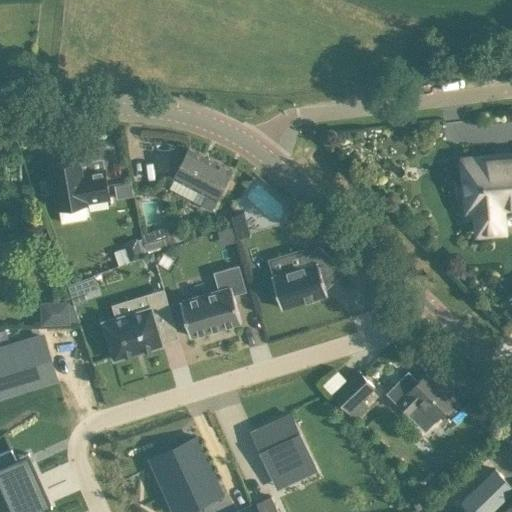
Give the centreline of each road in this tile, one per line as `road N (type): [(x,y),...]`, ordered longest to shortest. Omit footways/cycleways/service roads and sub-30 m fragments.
road 1 (residential): [(435,312),(94,424),(78,457),(102,511)]
road 2 (unclassified): [(511,89),(294,115),(257,147)]
road 3 (tertiary): [(257,147),(165,112),(0,106)]
road 4 (tertiary): [(435,312),(257,147)]
